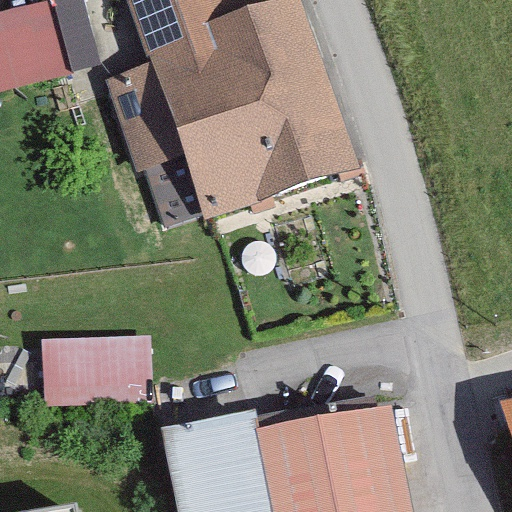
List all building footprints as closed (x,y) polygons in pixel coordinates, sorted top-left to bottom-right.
[(0,94),(69,76),(48,0),(39,0),(0,10),(0,94)] [(64,0),(73,72),(101,68),(92,0),(64,0)] [(325,147),(265,0),(96,0),(180,205),(325,147)] [(148,337),(34,338),(34,399),(148,398),(148,337)] [(511,369),(496,373),(511,434),(511,369)] [(260,425),(249,382),(140,410),(166,511),(408,511),(378,394),(260,425)]
